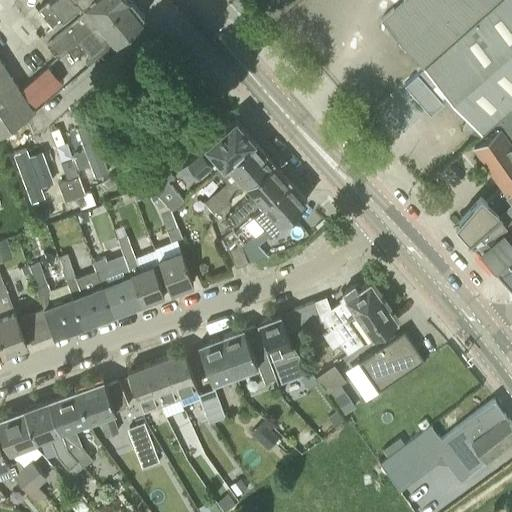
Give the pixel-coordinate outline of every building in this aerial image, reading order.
[(82,2),(84,0),(48,0),(38,9),(53,26),(82,2)] [(92,28),(125,0),(84,0),(82,2),(86,6),(83,9),(84,12),(46,44),(58,57),(92,28)] [(132,0),(125,0),(92,28),(101,40),(109,34),(114,40),(144,14),(132,0)] [(424,66),(501,0),(401,0),(381,18),(424,66)] [(482,132),(511,105),(511,0),(501,0),(424,66),(405,84),(431,113),(443,102),(441,98),(447,93),(482,132)] [(0,131),(34,110),(32,108),(20,89),(0,57),(0,131)] [(47,65),(20,89),(32,108),(61,82),(47,65)] [(511,105),(482,132),(486,137),(476,144),(503,185),(511,176),(511,105)] [(214,155),(223,166),(254,139),(235,118),(178,168),(187,179),(214,155)] [(71,131),(79,149),(88,145),(80,127),(71,131)] [(254,139),(223,166),(217,170),(226,181),(205,200),(214,210),(244,184),(271,159),(272,160),(273,160),(266,152),(265,152),(254,139)] [(48,195),(45,184),(57,180),(47,148),(34,153),(32,146),(19,150),(34,199),(48,195)] [(145,170),(163,155),(155,146),(137,162),(145,170)] [(92,166),(86,150),(75,154),(74,155),(75,157),(80,171),(81,171),(92,166)] [(62,162),(64,168),(68,178),(79,174),(73,158),(62,162)] [(148,182),(156,191),(170,208),(182,198),(167,180),(174,175),(160,159),(141,174),(148,182)] [(271,159),(244,184),(251,192),(224,216),(233,228),(289,179),(272,160),(271,159)] [(103,179),(107,186),(127,171),(123,165),(103,179)] [(328,186),(339,179),(332,168),(322,175),(328,186)] [(68,178),(75,196),(85,193),(79,174),(68,178)] [(487,230),(511,215),(511,176),(503,185),(487,199),(481,193),(456,222),(468,236),(467,238),(468,239),(473,235),(476,239),(487,230)] [(68,178),(58,182),(65,200),(75,196),(68,178)] [(289,179),(233,228),(223,237),(226,245),(228,243),(236,266),(248,261),(241,243),(264,222),(271,231),(307,200),(289,179)] [(156,191),(148,182),(132,188),(136,199),(147,195),(156,191)] [(170,208),(156,191),(147,195),(161,213),(171,209),(170,208)] [(51,215),(48,207),(39,211),(42,219),(51,215)] [(171,240),(182,236),(171,209),(161,213),(171,240)] [(498,270),(511,258),(511,215),(487,230),(476,239),(473,242),(498,270)] [(123,254),(142,301),(163,293),(152,263),(139,268),(127,233),(117,237),(123,254)] [(0,238),(0,258),(11,256),(5,237),(0,238)] [(193,282),(181,250),(158,258),(170,291),(193,282)] [(66,278),(69,287),(83,323),(112,312),(101,283),(81,291),(75,275),(67,252),(58,255),(66,278)] [(101,283),(112,312),(142,301),(123,254),(106,260),(105,256),(93,261),(99,276),(101,283)] [(511,258),(498,270),(511,285),(511,258)] [(44,310),(54,334),(83,323),(69,287),(51,294),(38,260),(27,265),(36,287),(44,310)] [(0,339),(5,352),(26,344),(12,305),(4,285),(0,273),(0,339)] [(281,313),(289,333),(324,319),(331,329),(348,318),(357,331),(340,343),(348,353),(397,319),(370,280),(359,289),(354,283),(342,292),(346,297),(331,308),(326,295),(281,313)] [(44,310),(22,318),(31,343),(54,334),(44,310)] [(285,359),(297,375),(308,367),(293,346),(289,333),(281,313),(271,316),(270,316),(264,318),(263,320),(259,321),(271,355),(283,351),(287,357),(285,359)] [(221,335),(235,373),(258,365),(265,381),(276,377),(256,324),(245,329),(244,327),(221,335)] [(404,329),(358,361),(378,391),(424,358),(410,342),(412,341),(404,329)] [(237,377),(235,373),(221,335),(199,344),(213,381),(224,376),(226,381),(237,377)] [(165,356),(179,393),(197,386),(184,349),(165,356)] [(148,362),(161,400),(179,393),(165,356),(148,362)] [(161,400),(148,362),(128,369),(141,407),(161,400)] [(334,363),(316,375),(328,392),(346,380),(334,363)] [(104,378),(78,388),(89,420),(99,416),(106,435),(117,430),(110,412),(128,405),(117,378),(106,382),(104,378)] [(209,421),(224,415),(214,387),(198,392),(209,421)] [(89,420),(78,388),(49,399),(68,448),(78,459),(83,465),(92,457),(82,445),(75,426),(89,420)] [(337,403),(344,413),(354,406),(347,396),(337,403)] [(511,437),(511,421),(494,398),(441,438),(467,472),(511,437)] [(68,448),(49,399),(21,409),(33,441),(50,435),(57,454),(68,467),(78,459),(68,448)] [(327,415),(334,425),(344,419),(337,408),(327,415)] [(33,441),(21,409),(0,417),(0,426),(9,450),(33,441)] [(144,465),(160,461),(151,419),(134,423),(144,465)] [(399,471),(424,452),(427,455),(435,448),(432,444),(441,438),(430,423),(387,456),(399,471)] [(267,425),(256,437),(267,448),(278,436),(267,425)] [(0,440),(0,466),(9,463),(0,440)] [(37,484),(24,468),(17,460),(9,466),(15,476),(36,501),(45,493),(37,484)] [(33,461),(24,468),(37,484),(45,475),(33,461)] [(228,485),(236,495),(250,485),(242,474),(228,485)] [(215,511),(220,510),(212,497),(199,504),(203,511),(215,511)] [(231,502),(228,497),(220,502),(223,507),(231,502)]
